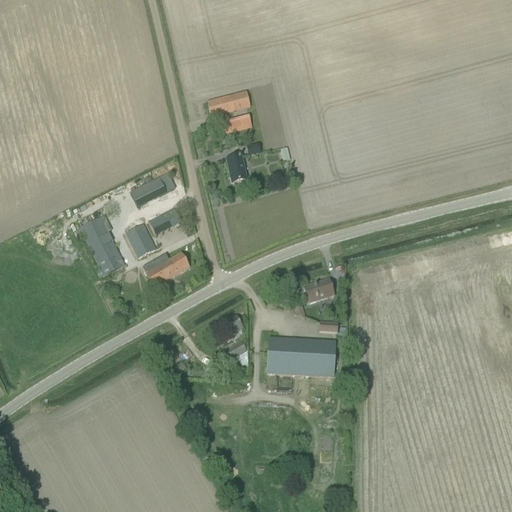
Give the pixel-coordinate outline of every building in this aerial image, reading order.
[(207,104),(210,119),(250,110),(246,95),(207,104)] [(220,126),(223,136),(251,129),(248,118),(220,126)] [(246,148),(248,158),(261,155),(258,145),(246,148)] [(226,161),(231,186),(246,183),(241,158),(226,161)] [(137,209),(175,192),(168,176),(129,193),(137,209)] [(148,224),(154,238),(181,225),(174,211),(148,224)] [(79,232),(74,235),(77,240),(82,238),(99,270),(101,273),(97,275),(100,280),(104,279),(124,268),(119,259),(109,239),(100,221),(79,232)] [(125,235),(138,261),(155,252),(142,227),(125,235)] [(142,270),(154,290),(189,270),(181,256),(168,263),(165,257),(142,270)] [(305,298),(308,306),(334,298),(329,282),(303,290),(303,292),(302,294),(303,298),(305,298)] [(218,329),(227,346),(233,343),(230,337),(242,330),(236,319),(218,329)] [(319,334),(337,335),(337,326),(319,325),(319,334)] [(266,376),(333,380),(335,344),(268,340),(266,376)] [(226,354),(232,363),(246,355),(241,346),(226,354)]
